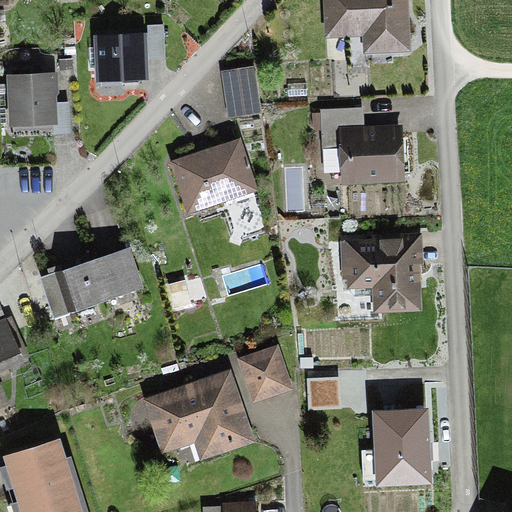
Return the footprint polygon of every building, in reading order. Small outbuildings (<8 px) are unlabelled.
[(328,0),(330,33),(378,31),(378,48),(405,46),(403,0),(328,0)] [(161,29),(146,30),(147,64),(162,63),(161,29)] [(142,36),(99,37),(96,41),(96,47),(99,51),(100,78),(117,78),(123,83),(138,82),(144,76),(142,36)] [(223,71),(229,116),(259,112),(253,67),(223,71)] [(53,75),(11,77),(13,122),(53,120),(52,93),(54,93),(53,75)] [(362,108),(322,110),(324,157),(326,159),(327,169),(329,171),(348,170),(349,175),(397,173),(395,133),(363,134),(362,108)] [(66,109),(54,110),(55,132),(56,142),(68,141),(66,109)] [(174,163),(190,208),(230,195),(229,190),(251,183),(238,142),(174,163)] [(345,245),(347,273),(349,273),(349,291),(354,296),(378,294),(378,306),(416,305),(413,236),(375,238),(375,244),(345,245)] [(54,315),(139,287),(126,249),(41,277),(54,315)] [(2,320),(0,319),(0,367),(19,359),(2,320)] [(242,360),(253,393),(287,381),(275,348),(242,360)] [(151,401),(165,445),(196,435),(202,453),(247,437),(227,376),(151,401)] [(378,414),(381,479),(426,477),(423,412),(378,414)] [(6,456),(23,511),(80,511),(58,440),(6,456)]
